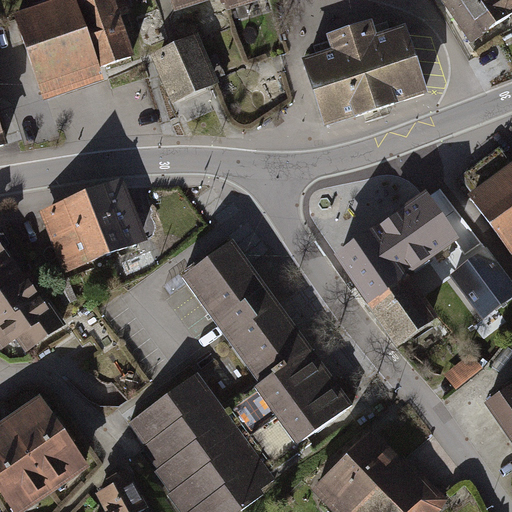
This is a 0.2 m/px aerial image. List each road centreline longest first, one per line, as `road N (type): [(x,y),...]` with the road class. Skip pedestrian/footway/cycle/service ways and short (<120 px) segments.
road 1 (residential): [(275,169),(287,215),(315,264),(504,511)]
road 2 (tertiary): [(275,169),(190,158),(0,181)]
road 3 (tertiary): [(511,97),(320,164),(275,169)]
